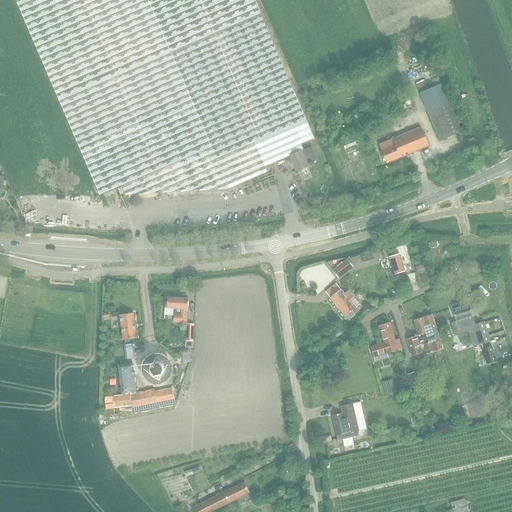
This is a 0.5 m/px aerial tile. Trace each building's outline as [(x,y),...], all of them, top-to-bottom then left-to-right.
[(14,0),(17,5),(100,195),(120,186),(125,195),(228,189),(267,171),(265,165),(288,155),(296,172),(309,167),(307,162),(320,156),(253,0),(14,0)] [(426,110),(448,101),(441,83),(419,93),(426,110)] [(439,140),(461,131),(448,101),(426,110),(439,140)] [(386,163),(428,146),(420,127),(378,144),(386,163)] [(399,254),(389,257),(395,274),(405,271),(399,254)] [(338,278),(353,266),(347,259),(332,270),(338,278)] [(326,292),(330,297),(329,297),(345,315),(348,319),(354,314),(351,310),(355,306),(350,300),(354,296),(348,289),(344,293),(337,284),(326,292)] [(167,297),(167,308),(172,308),(171,322),(187,322),(188,298),(167,297)] [(468,303),(452,309),(457,326),(468,323),(470,328),(474,327),(479,345),(490,341),(484,321),(475,324),(468,303)] [(130,344),(129,339),(137,338),(133,313),(120,315),(123,339),(125,339),(125,344),(124,344),(126,359),(128,359),(128,364),(119,365),(122,393),(136,391),(132,363),(132,358),(134,358),(132,343),(130,344)] [(420,346),(426,344),(428,350),(425,351),(426,354),(442,349),(431,314),(413,320),(418,335),(407,338),(412,355),(422,352),(420,346)] [(379,324),(384,342),(370,345),(373,356),(387,352),(402,348),(399,338),(395,339),(390,321),(379,324)] [(193,340),(194,324),(186,323),(185,340),(193,340)] [(492,346),(482,349),(487,364),(496,361),(492,346)] [(166,365),(165,364),(165,363),(164,362),(163,361),(162,360),(161,359),(160,359),(158,359),(157,358),(156,358),(155,358),(153,359),(152,359),(151,359),(150,360),(149,361),(148,362),(147,363),(146,364),(146,365),(145,366),(145,368),(145,369),(145,370),(145,371),(146,373),(146,374),(147,375),(147,376),(148,377),(149,378),(150,379),(152,379),(153,380),(154,380),(155,380),(157,380),(158,380),(159,380),(160,379),(161,378),(162,378),(163,377),(164,376),(165,375),(166,374),(166,373),(166,371),(167,370),(167,369),(167,368),(166,366),(166,365)] [(410,386),(419,383),(415,371),(406,374),(410,386)] [(133,407),(157,402),(154,389),(131,394),(105,397),(106,408),(132,405),(133,407)] [(511,395),(500,426),(501,426),(511,420),(511,395)] [(338,439),(359,434),(352,402),(340,405),(342,412),(332,414),(338,439)] [(192,511),(210,511),(247,493),(242,483),(191,509),(192,511)]
